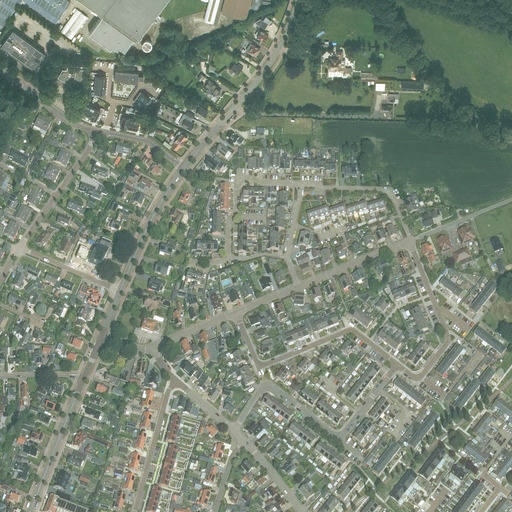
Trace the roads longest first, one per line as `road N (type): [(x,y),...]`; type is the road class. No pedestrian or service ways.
road 1 (residential): [(397,364),(350,329),(258,367),(235,313)]
road 2 (tertiary): [(183,168),(266,68),(298,0)]
road 3 (residential): [(420,376),(448,339),(409,241)]
road 4 (residential): [(338,438),(267,385),(234,431)]
road 5 (residential): [(299,183),(384,188),(409,241)]
road 6 (tertiary): [(29,511),(83,378)]
road 7 (residential): [(229,256),(236,178),(299,183)]
road 8 (tertiary): [(120,289),(183,168)]
road 9 (residential): [(135,511),(176,381)]
